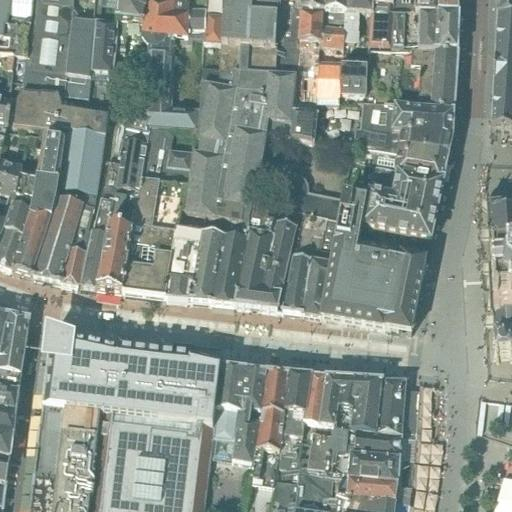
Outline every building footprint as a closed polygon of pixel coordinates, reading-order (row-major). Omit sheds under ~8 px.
[(0,0),(0,43),(4,43),(5,31),(8,31),(30,33),(32,33),(35,0),(0,0)] [(35,0),(32,33),(30,33),(29,49),(30,49),(28,62),(27,62),(24,87),(23,86),(22,95),(40,97),(56,99),(63,41),(47,39),(52,0),(35,0)] [(91,82),(92,75),(97,26),(93,26),(85,25),(73,13),(74,0),(52,0),(47,39),(63,41),(56,99),(58,99),(87,102),(90,82),(91,82)] [(119,0),(95,0),(95,1),(93,26),(97,26),(100,26),(101,9),(119,11),(119,0)] [(115,56),(114,57),(125,58),(127,39),(141,41),(144,0),(119,0),(119,3),(119,11),(117,27),(115,56)] [(126,122),(124,132),(148,138),(158,138),(159,132),(174,133),(199,135),(201,115),(172,114),(176,59),(174,59),(175,43),(189,44),(189,42),(188,42),(189,15),(180,14),(181,5),(177,5),(177,0),(144,0),(141,41),(141,43),(147,51),(147,52),(147,57),(142,56),(140,90),(143,90),(142,97),(138,97),(135,123),(126,122)] [(189,15),(190,0),(177,0),(177,5),(181,5),(180,14),(189,15)] [(266,138),(290,143),(293,119),(295,94),(297,81),(300,44),(302,14),(302,7),(303,0),(225,0),(221,48),(219,73),(202,72),(202,88),(201,115),(199,135),(199,144),(202,145),(199,158),(195,157),(194,158),(184,218),(182,218),(179,234),(203,238),(225,241),(231,243),(233,235),(243,236),(244,228),(246,213),(254,214),(264,153),(266,140),(266,138)] [(190,0),(189,15),(188,42),(189,42),(203,44),(203,47),(221,48),(225,0),(190,0)] [(300,44),(297,81),(317,82),(320,50),(321,50),(324,0),(303,0),(302,7),(302,14),(300,44)] [(316,106),(316,109),(318,109),(338,110),(339,101),(341,67),(343,67),(344,47),(346,0),(324,0),(321,50),(320,50),(317,82),(316,96),(316,106)] [(346,0),(344,47),(355,48),(356,18),(369,19),(369,0),(346,0)] [(369,0),(369,19),(367,55),(390,56),(391,53),(392,20),(392,9),(391,0),(369,0)] [(391,0),(392,9),(392,20),(414,20),(414,0),(391,0)] [(434,19),(435,2),(435,0),(414,0),(414,20),(434,19)] [(434,19),(458,19),(458,0),(435,0),(435,2),(434,19)] [(511,1),(500,0),(497,0),(498,20),(511,20),(511,1)] [(391,53),(390,56),(407,57),(408,56),(434,55),(457,55),(458,19),(434,19),(414,20),(392,20),(391,53)] [(511,20),(498,20),(491,134),(511,135),(511,20)] [(92,75),(91,82),(107,84),(112,84),(114,57),(115,56),(117,27),(100,26),(97,26),(92,75)] [(0,59),(14,62),(14,60),(27,62),(28,62),(30,49),(29,49),(30,33),(8,31),(5,31),(4,43),(0,43),(0,59)] [(367,55),(367,68),(366,103),(366,110),(398,113),(453,116),(456,75),(457,55),(434,55),(408,56),(407,57),(390,56),(367,55)] [(0,74),(13,75),(14,62),(0,59),(0,74)] [(339,101),(366,103),(367,68),(343,67),(341,67),(339,101)] [(13,75),(0,74),(0,92),(11,93),(13,75)] [(293,119),(290,143),(313,148),(314,148),(315,138),(318,109),(316,109),(316,106),(316,96),(295,94),(293,119)] [(15,131),(41,133),(41,140),(45,141),(43,153),(40,170),(37,183),(32,212),(23,242),(11,277),(33,284),(53,219),(57,203),(70,113),(61,111),(58,99),(56,99),(40,97),(22,95),(17,105),(15,131)] [(0,140),(4,141),(7,128),(13,105),(0,101),(0,140)] [(362,110),(360,134),(391,137),(400,138),(452,143),(453,116),(398,113),(366,110),(362,110)] [(53,219),(33,284),(61,290),(63,290),(83,212),(94,214),(97,204),(96,204),(105,141),(108,119),(100,118),(70,113),(57,203),(53,219)] [(122,140),(119,157),(121,158),(145,161),(145,163),(143,184),(134,237),(128,271),(122,300),(125,300),(125,299),(164,304),(164,305),(166,305),(173,262),(177,236),(178,234),(179,234),(182,218),(184,218),(194,158),(171,155),(174,133),(159,132),(158,138),(148,138),(124,132),(122,140)] [(354,145),(353,153),(367,154),(375,155),(397,159),(422,164),(423,157),(448,161),(452,143),(400,138),(391,137),(360,134),(355,134),(354,145)] [(45,141),(41,140),(31,139),(28,150),(43,153),(45,141)] [(315,140),(314,149),(323,150),(324,141),(315,140)] [(395,178),(398,178),(443,185),(448,161),(423,157),(422,164),(397,159),(375,155),(372,169),(375,170),(396,174),(395,178)] [(101,227),(101,228),(111,229),(107,242),(97,296),(122,300),(128,271),(134,237),(143,184),(145,163),(145,161),(121,158),(119,168),(106,166),(101,205),(96,226),(101,227)] [(0,198),(15,204),(16,202),(21,179),(22,172),(23,170),(10,166),(0,163),(0,198)] [(443,185),(398,178),(395,178),(396,174),(375,170),(369,197),(345,192),(343,202),(367,207),(359,244),(367,246),(368,241),(366,240),(367,234),(430,246),(443,185)] [(9,221),(0,249),(0,272),(11,277),(23,242),(32,212),(37,183),(39,172),(35,172),(34,175),(22,172),(21,179),(16,202),(15,204),(9,221)] [(331,269),(321,323),(411,339),(426,265),(358,251),(359,244),(367,207),(343,202),(308,196),(308,193),(308,191),(307,188),(306,186),(305,184),(303,182),(301,180),(298,179),(296,178),(293,177),(291,177),(288,178),(286,179),(283,180),(281,181),(279,183),(278,186),(277,188),(276,191),(272,212),(304,218),(339,225),(335,248),(331,269)] [(481,237),(480,237),(480,241),(488,241),(490,270),(482,270),(482,275),(483,275),(488,275),(489,286),(486,286),(486,289),(489,289),(489,298),(490,307),(487,307),(487,310),(490,310),(490,323),(485,323),(485,328),(486,328),(493,328),(494,345),(491,345),(492,347),(494,347),(495,359),(492,359),(492,362),(495,362),(496,365),(498,365),(498,362),(509,361),(509,364),(511,364),(511,361),(511,360),(511,209),(490,211),(485,206),(483,205),(480,208),(481,209),(487,214),(488,236),(481,237)] [(83,212),(63,290),(77,292),(84,257),(88,239),(88,238),(94,214),(83,212)] [(247,246),(235,312),(277,317),(296,233),(268,228),(270,219),(253,216),(254,214),(246,213),(244,228),(243,236),(250,238),(247,246)] [(0,249),(9,221),(0,218),(0,249)] [(294,262),(283,318),(302,320),(313,266),(331,269),(335,248),(339,225),(304,218),(294,262)] [(107,242),(111,229),(101,228),(101,227),(96,226),(92,240),(80,293),(97,296),(107,242)] [(178,234),(177,236),(173,262),(166,305),(190,307),(203,238),(179,234),(178,234)] [(250,238),(243,236),(233,235),(231,243),(225,241),(211,309),(235,312),(247,246),(250,238)] [(225,241),(203,238),(190,307),(211,309),(225,241)] [(313,266),(302,320),(321,323),(331,269),(313,266)] [(7,320),(0,354),(0,376),(21,380),(26,341),(27,342),(29,325),(7,320)] [(205,511),(211,470),(215,434),(213,434),(221,373),(190,366),(119,357),(118,357),(103,354),(100,349),(91,347),(86,350),(72,347),(71,347),(56,341),(50,339),(47,365),(48,365),(40,430),(40,435),(39,435),(38,437),(43,438),(42,450),(37,449),(37,452),(38,452),(34,479),(33,478),(33,482),(38,482),(36,496),(31,495),(31,499),(32,499),(30,511),(205,511)] [(214,444),(212,464),(233,467),(233,465),(252,469),(261,417),(267,378),(221,373),(214,434),(215,434),(214,444)] [(21,380),(0,376),(0,392),(19,396),(21,380)] [(298,488),(276,485),(282,446),(286,417),(289,380),(267,378),(261,417),(252,469),(249,488),(275,491),(272,503),(272,509),(272,511),(286,511),(288,504),(296,505),(294,511),(407,511),(408,508),(340,500),(342,484),(331,482),(325,475),(300,473),(299,485),(298,488)] [(282,446),(278,473),(290,474),(289,483),(293,483),(293,484),(299,485),(300,473),(301,460),(302,443),(303,439),(311,382),(289,380),(286,417),(282,446)] [(327,384),(311,382),(303,439),(315,439),(316,429),(321,430),(323,417),(327,384)] [(301,460),(300,473),(325,475),(327,458),(330,435),(333,435),(334,431),(337,417),(338,413),(343,385),(328,384),(323,417),(321,430),(316,429),(315,439),(311,462),(301,460)] [(334,431),(333,435),(376,439),(382,387),(379,387),(343,385),(338,413),(337,417),(334,431)] [(382,387),(376,439),(401,442),(404,394),(404,393),(399,387),(382,387)] [(0,412),(16,416),(19,396),(0,392),(0,412)] [(401,442),(415,443),(418,395),(404,394),(401,442)] [(0,431),(13,435),(16,416),(0,412),(0,431)] [(0,458),(9,461),(13,439),(13,435),(0,431),(0,458)] [(330,435),(327,458),(413,465),(415,443),(401,442),(376,439),(333,435),(330,435)] [(9,461),(0,458),(0,485),(5,487),(9,461)] [(413,465),(327,458),(325,475),(331,482),(342,484),(411,492),(413,465)] [(411,492),(342,484),(340,500),(408,508),(411,492)]
